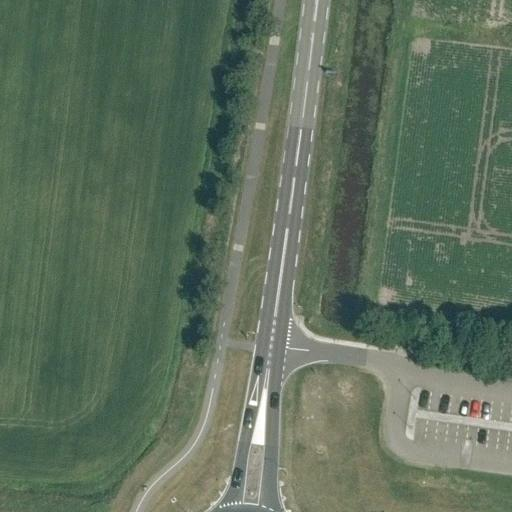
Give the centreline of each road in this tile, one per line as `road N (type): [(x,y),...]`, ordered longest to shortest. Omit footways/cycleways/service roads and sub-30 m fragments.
road 1 (secondary): [(270,346),(316,0)]
road 2 (secondary): [(270,346),(229,511)]
road 3 (secondary): [(268,511),(270,346)]
